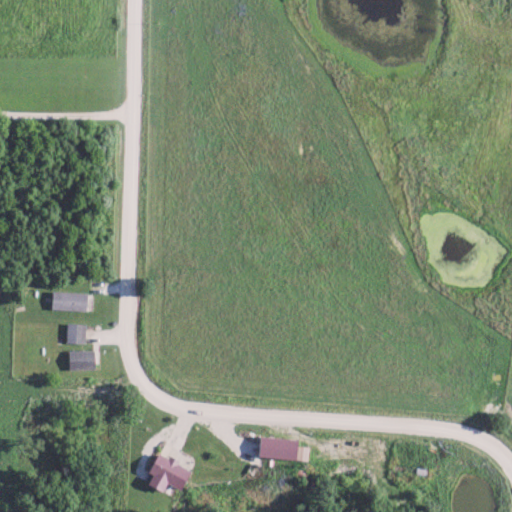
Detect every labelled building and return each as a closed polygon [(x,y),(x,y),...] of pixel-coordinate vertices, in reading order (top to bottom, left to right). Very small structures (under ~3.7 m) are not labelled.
[(47,309),(84,310),(84,292),(48,291),(47,309)] [(63,342),(83,342),(83,323),(64,323),(63,342)] [(65,368),(90,369),(91,349),(65,349),(65,368)] [(295,438),(253,436),(252,456),(305,459),(305,446),(294,445),(295,438)] [(142,483),(157,490),(161,482),(175,488),(185,466),(152,451),(143,471),(147,473),(142,483)]
